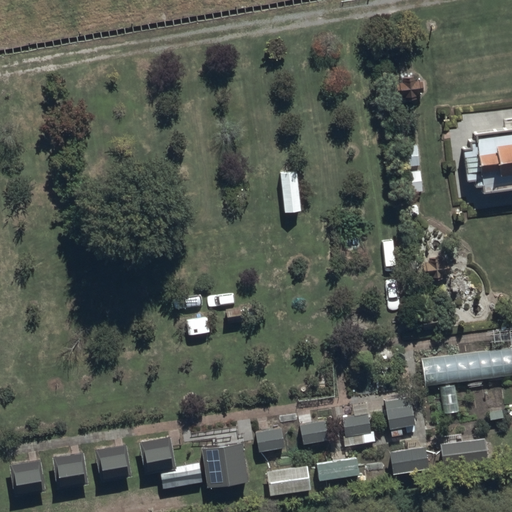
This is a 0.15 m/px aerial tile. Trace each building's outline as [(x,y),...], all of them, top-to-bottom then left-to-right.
[(511,125),(472,131),(473,136),(465,137),(466,146),(459,147),(463,178),(471,177),(472,183),(479,182),(479,189),(511,184),(511,125)] [(438,252),(424,254),(425,258),(420,258),(422,270),(428,269),(429,276),(441,274),(440,267),(445,267),(443,256),(439,257),(438,252)] [(511,352),(511,345),(419,356),(423,386),(511,375),(511,352)] [(408,395),(384,399),(388,427),(412,423),(408,395)] [(370,432),(364,400),(350,403),(351,413),(340,415),(343,436),(350,435),(351,443),(362,441),(361,434),(370,432)] [(298,422),(301,443),(328,439),(325,418),(298,422)] [(280,426),(255,430),(258,449),(283,445),(280,426)] [(239,435),(199,441),(206,481),(245,474),(239,435)] [(169,444),(143,448),(146,469),(172,465),(169,444)] [(424,444),(387,448),(390,469),(426,464),(424,444)] [(124,451),(98,454),(100,477),(127,474),(124,451)] [(315,461),(317,478),(358,473),(356,456),(315,461)] [(82,458),(54,461),(56,485),(85,482),(82,458)] [(307,463),(268,468),(265,468),(268,492),(309,487),(307,463)] [(40,465),(12,469),(16,494),(44,490),(40,465)]
